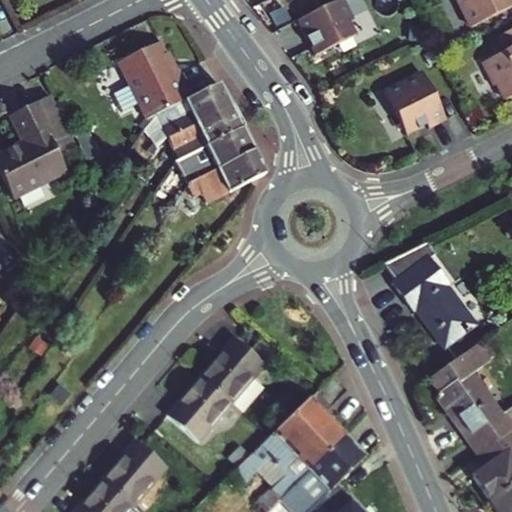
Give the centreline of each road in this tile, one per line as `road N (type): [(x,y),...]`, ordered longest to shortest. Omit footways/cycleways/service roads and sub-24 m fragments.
road 1 (residential): [(180,318),(13,511)]
road 2 (tertiary): [(361,344),(436,511)]
road 3 (residential): [(0,72),(144,0)]
road 4 (residential): [(270,215),(236,267),(180,318)]
road 5 (tertiary): [(336,185),(294,111),(263,76)]
road 6 (residential): [(180,318),(295,264)]
road 7 (tertiary): [(263,76),(288,132),(279,195)]
